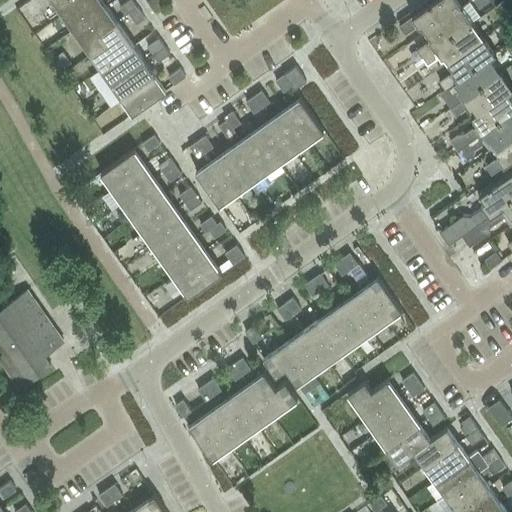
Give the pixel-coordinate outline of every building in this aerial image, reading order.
[(52,0),(62,13),(79,1),(78,0),(52,0)] [(73,28),(107,4),(103,0),(78,0),(79,1),(62,13),(73,28)] [(128,12),(136,7),(131,0),(129,0),(119,7),(125,15),(128,13),(128,12)] [(461,4),(458,0),(433,0),(400,24),(406,32),(417,24),(419,26),(420,25),(424,30),(461,4)] [(100,31),(117,19),(107,4),(73,28),(90,53),(107,40),(100,31)] [(423,55),(472,20),(461,4),(424,30),(429,37),(427,38),(429,40),(418,48),(423,55)] [(136,24),(144,18),(136,7),(128,12),(128,13),(136,24)] [(100,67),(134,43),(117,19),(100,31),(107,40),(90,53),(100,67)] [(447,61),(484,35),(472,20),(423,55),(428,63),(440,55),(441,57),(443,56),(447,61)] [(490,54),(491,55),(496,52),(484,35),(447,61),(451,68),(450,69),(451,71),(440,79),(446,87),(454,82),(454,80),(490,54)] [(152,53),(163,45),(158,38),(147,46),(152,53)] [(111,82),(145,58),(134,43),(100,67),(111,82)] [(158,61),(170,54),(163,45),(152,53),(158,61)] [(501,70),(491,55),(490,54),(454,80),(454,82),(458,87),(456,88),(458,90),(446,98),(451,105),(501,70)] [(62,55),(51,63),(60,75),(72,66),(62,55)] [(122,97),(155,73),(145,58),(111,82),(122,97)] [(294,87),(297,85),(306,79),(295,64),(284,72),(294,87)] [(168,76),(174,84),(185,76),(179,68),(168,76)] [(508,89),(509,90),(511,87),(511,84),(501,70),(451,105),(457,113),(469,105),(470,107),(472,106),(476,111),(508,89)] [(155,73),(122,97),(132,112),(166,88),(155,73)] [(284,92),(291,86),(283,74),(275,80),(284,92)] [(270,101),(262,90),(262,89),(254,95),(262,106),(270,101)] [(457,133),(450,138),(458,148),(511,109),(511,94),(509,90),(508,89),(476,111),(471,115),(475,121),(474,122),(475,124),(464,132),(457,133)] [(253,113),(262,106),(254,95),(245,101),(253,113)] [(285,106),(308,140),(324,129),(300,95),(285,106)] [(294,150),(308,140),(285,106),(270,117),(294,150)] [(511,109),(458,148),(465,159),(472,154),(475,147),(486,140),(487,142),(489,140),(494,146),(511,133),(511,109)] [(232,111),(224,116),(227,120),(233,128),(241,122),(232,111)] [(279,161),(294,150),(270,117),(255,127),(279,161)] [(227,120),(219,125),(227,137),(235,130),(233,128),(227,120)] [(264,171),(279,161),(255,127),(240,137),(264,171)] [(511,133),(494,146),(498,152),(496,154),(497,156),(486,163),(492,172),(511,157),(511,133)] [(147,151),(159,143),(154,134),(142,142),(147,151)] [(198,140),(206,151),(213,146),(205,135),(198,140)] [(249,182),(264,171),(240,137),(226,148),(249,182)] [(197,158),(206,151),(198,140),(189,146),(197,158)] [(145,163),(135,148),(134,147),(100,171),(111,186),(145,163)] [(235,192),(249,182),(226,148),(211,158),(235,192)] [(163,172),(174,164),(169,157),(158,164),(163,172)] [(219,203),(235,192),(211,158),(195,169),(219,203)] [(122,201),(155,177),(145,163),(111,186),(122,201)] [(169,181),(180,172),(174,164),(163,172),(169,181)] [(511,196),(511,168),(478,193),(483,199),(480,201),(483,205),(470,214),(463,213),(441,229),(450,242),(462,233),(504,204),(503,203),(511,196)] [(132,216),(166,192),(155,177),(122,201),(132,216)] [(184,201),(195,193),(190,186),(178,194),(184,201)] [(143,230),(176,207),(166,192),(132,216),(143,230)] [(189,210),(201,202),(195,193),(184,201),(189,210)] [(511,196),(503,203),(504,204),(462,233),(469,244),(489,230),(494,221),(508,212),(510,216),(511,214),(511,196)] [(153,245),(187,221),(176,207),(143,230),(153,245)] [(208,228),(216,223),(211,215),(199,223),(204,231),(208,228)] [(163,260),(197,236),(187,221),(153,245),(163,260)] [(216,223),(208,228),(214,237),(226,229),(219,221),(216,223)] [(174,275),(207,251),(197,236),(163,260),(174,275)] [(232,238),(220,247),(229,258),(240,250),(232,238)] [(490,267),(501,259),(495,250),(483,258),(490,267)] [(184,289),(218,266),(207,251),(174,275),(184,289)] [(342,257),(350,269),(357,263),(349,252),(342,257)] [(341,275),(350,269),(342,257),(333,263),(341,275)] [(312,278),(320,290),(328,285),(320,273),(312,278)] [(386,320),(401,309),(377,275),(362,286),(386,320)] [(312,296),(320,290),(312,278),(304,284),(312,296)] [(371,330),(386,320),(362,286),(347,296),(371,330)] [(0,358),(19,386),(51,364),(44,354),(47,352),(64,340),(34,298),(28,288),(18,295),(0,307),(0,358)] [(356,341),(371,330),(347,296),(332,306),(356,341)] [(286,303),(293,314),(300,309),(293,297),(286,303)] [(285,320),(293,314),(286,303),(277,309),(285,320)] [(342,351),(356,341),(332,306),(318,317),(342,351)] [(327,361),(342,351),(318,317),(303,327),(327,361)] [(244,331),(253,342),(261,337),(253,325),(244,331)] [(312,372),(327,361),(303,327),(288,338),(312,372)] [(297,383),(312,372),(288,338),(263,356),(275,373),(285,366),(297,383)] [(235,362),(242,373),(250,367),(243,357),(235,362)] [(234,379),(242,373),(235,362),(227,368),(234,379)] [(272,414),(296,397),(297,396),(285,379),(275,386),(263,369),(248,381),(272,414)] [(412,372),(401,380),(406,388),(418,380),(412,372)] [(205,383),(214,394),(221,389),(213,377),(205,383)] [(399,393),(388,378),(387,377),(371,389),(364,379),(347,391),(365,417),(399,393)] [(418,380),(406,388),(412,397),(424,389),(418,380)] [(257,425),(272,414),(248,381),(233,391),(257,425)] [(205,401),(214,394),(205,383),(197,389),(205,401)] [(242,435),(257,425),(233,391),(218,401),(242,435)] [(375,431),(409,407),(399,393),(365,417),(375,431)] [(511,416),(499,398),(487,406),(501,424),(511,416)] [(175,405),(183,416),(191,411),(183,399),(175,405)] [(227,446),(242,435),(218,401),(204,412),(227,446)] [(427,416),(438,408),(434,402),(422,409),(427,416)] [(386,446),(419,422),(409,407),(375,431),(386,446)] [(433,426),(444,418),(438,408),(427,416),(433,426)] [(212,457),(227,446),(204,412),(188,423),(212,457)] [(469,433),(477,427),(469,415),(460,422),(469,433)] [(413,449),(430,437),(419,422),(386,446),(397,461),(413,449)] [(424,464),(457,440),(447,425),(430,437),(413,449),(424,464)] [(471,444),(483,436),(477,427),(469,433),(465,436),(471,444)] [(434,479),(468,455),(457,440),(424,464),(434,479)] [(492,449),(483,456),(477,448),(468,455),(434,479),(445,494),(478,470),(485,465),(497,456),(492,449)] [(492,474),(504,465),(497,456),(485,465),(492,474)] [(455,508),(489,484),(478,470),(445,494),(455,508)] [(507,495),(511,491),(511,479),(501,487),(507,495)] [(0,491),(4,497),(15,488),(10,481),(0,487),(0,491)] [(122,495),(115,484),(114,483),(106,488),(114,500),(122,495)] [(457,511),(480,511),(499,499),(489,484),(455,508),(457,511)] [(106,506),(114,500),(106,488),(98,494),(106,506)] [(165,511),(166,511),(153,492),(125,511),(165,511)] [(381,495),(369,503),(375,511),(386,504),(381,495)] [(508,511),(499,499),(480,511),(508,511)] [(13,511),(27,511),(30,510),(25,503),(13,511)]
